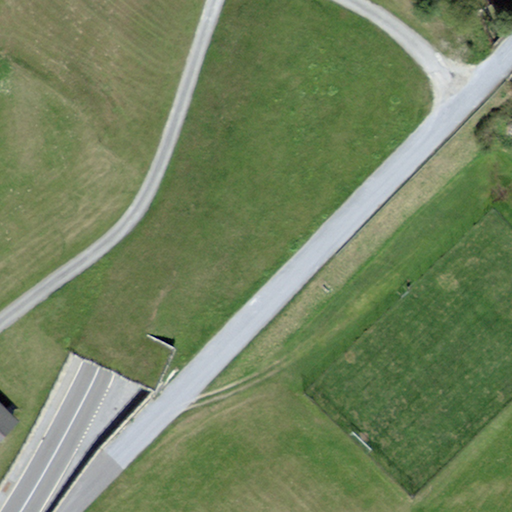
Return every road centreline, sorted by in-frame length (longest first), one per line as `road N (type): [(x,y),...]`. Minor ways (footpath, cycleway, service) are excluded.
road 1 (track): [(463,85),(321,230),(70,511)]
road 2 (primary): [(250,0),(99,365),(17,511)]
road 3 (track): [(214,0),(138,206),(110,239),(0,322)]
road 4 (track): [(357,0),(463,85)]
